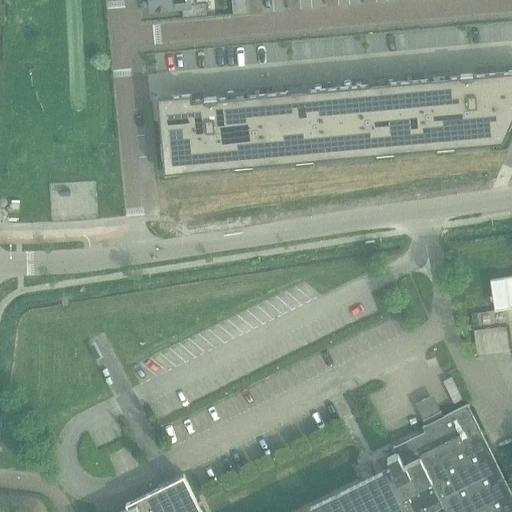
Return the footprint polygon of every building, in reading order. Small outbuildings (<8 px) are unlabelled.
[(197,0),(149,0),(151,9),(181,6),(182,17),(207,15),(206,2),(198,3),(197,0)] [(172,110),(157,111),(162,158),(176,156),(177,172),(235,166),(234,161),(251,160),(252,165),(295,161),(295,156),(312,155),(312,159),(376,153),(375,148),(392,147),(392,152),(436,148),(436,143),(453,141),(453,146),(491,143),(490,133),(506,132),(511,117),(511,70),(471,74),(471,73),(459,75),(446,77),(447,82),(430,83),(430,78),(408,80),(386,82),(386,87),(370,89),(369,84),(346,86),(306,89),(306,94),(289,96),(289,91),(245,95),(245,100),(229,101),(228,96),(216,98),(216,97),(203,98),(203,99),(192,100),(191,93),(170,95),(172,110)] [(511,276),(488,280),(493,311),(511,307),(511,276)] [(425,406),(442,399),(434,380),(417,388),(425,406)] [(425,511),(440,505),(443,511),(511,511),(511,498),(466,404),(421,426),(424,431),(392,447),(395,453),(385,458),(391,470),(389,467),(299,511),(200,511),(182,474),(125,503),(126,506),(129,511),(425,511)]
